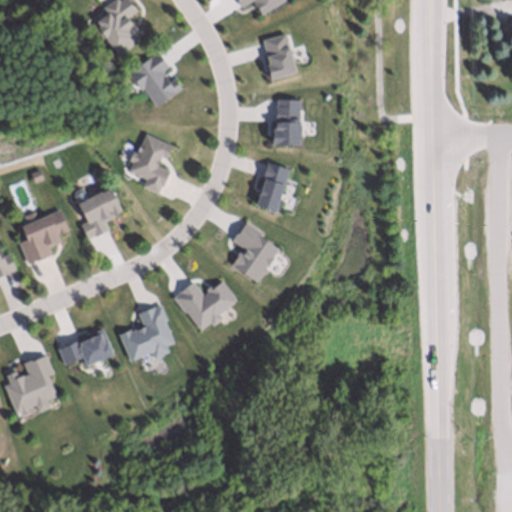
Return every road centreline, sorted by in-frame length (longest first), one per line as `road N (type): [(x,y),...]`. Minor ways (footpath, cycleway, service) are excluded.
road 1 (primary): [(428,0),(441,511)]
road 2 (residential): [(178,0),(229,84),(226,160),(202,215),(183,239),(0,320)]
road 3 (residential): [(493,137),(502,458)]
